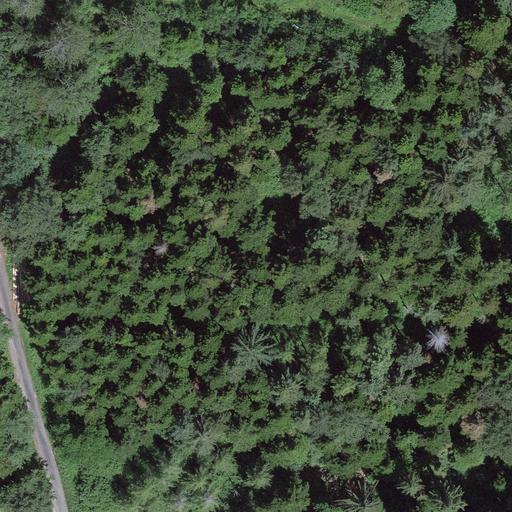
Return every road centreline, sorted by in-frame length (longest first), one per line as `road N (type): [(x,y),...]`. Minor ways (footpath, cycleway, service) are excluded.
road 1 (track): [(192,0),(338,9),(418,26),(511,15)]
road 2 (track): [(0,274),(59,511)]
